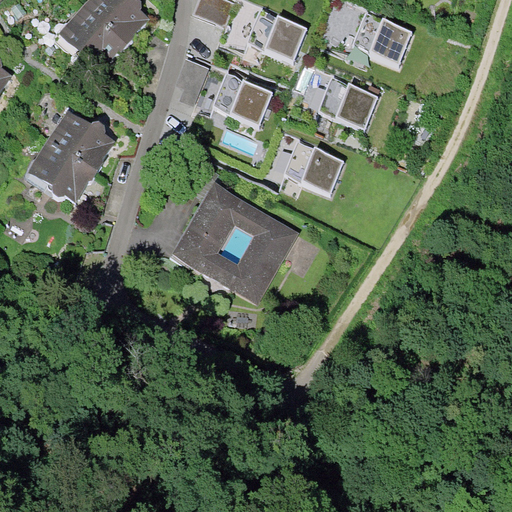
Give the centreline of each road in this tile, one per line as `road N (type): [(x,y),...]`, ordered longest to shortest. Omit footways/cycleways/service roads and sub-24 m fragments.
road 1 (residential): [(180,0),(175,56),(105,306),(290,398),(287,425)]
road 2 (track): [(507,0),(448,165),(290,398)]
